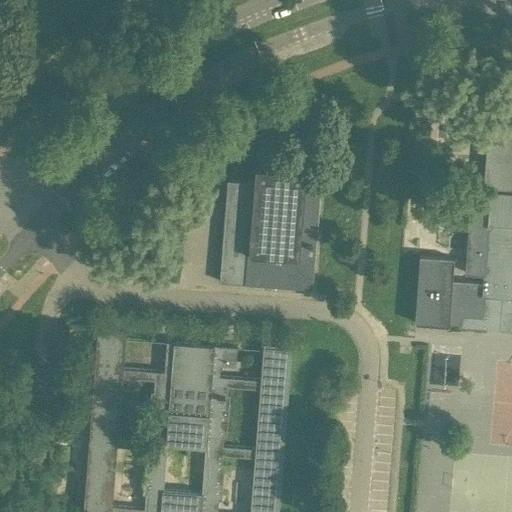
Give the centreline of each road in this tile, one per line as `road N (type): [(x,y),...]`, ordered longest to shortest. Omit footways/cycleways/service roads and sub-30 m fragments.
road 1 (residential): [(358,511),(371,354),(362,327),(313,308),(116,293),(69,267)]
road 2 (residential): [(32,231),(135,126),(218,69),(329,25),(399,8)]
road 3 (residential): [(280,0),(204,32),(150,67),(0,201)]
road 4 (residential): [(35,509),(44,358),(69,267)]
